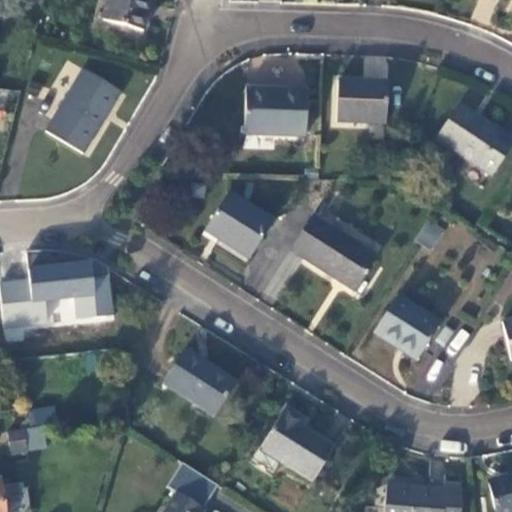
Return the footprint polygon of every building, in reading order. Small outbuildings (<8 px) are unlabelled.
[(148,0),(104,0),(99,17),(140,29),(148,0)] [(115,97),(78,75),(42,138),(80,160),(101,123),(97,120),(103,109),(107,112),(115,97)] [(383,82),(336,81),(334,122),(383,124),(383,82)] [(303,95),(243,90),(239,134),(300,139),(303,95)] [(511,146),(511,139),(455,100),(433,134),(493,175),(511,146)] [(266,225),(223,196),(199,234),(241,262),(266,225)] [(309,216),(286,251),(350,293),(374,257),(309,216)] [(435,248),(443,227),(425,220),(417,242),(435,248)] [(417,359),(441,324),(398,296),(375,331),(417,359)] [(77,302),(48,305),(52,342),(68,341),(81,339),(77,302)] [(511,364),(511,323),(496,327),(506,366),(511,364)] [(209,421),(230,387),(178,353),(157,387),(209,421)] [(435,383),(444,362),(433,358),(424,378),(435,383)] [(31,425),(56,420),(53,405),(28,410),(31,425)] [(296,429),(300,422),(280,409),(256,448),(308,482),(328,450),(296,429)] [(8,418),(0,419),(0,441),(12,439),(8,418)] [(511,511),(511,477),(487,483),(494,511),(511,511)] [(177,511),(186,498),(158,480),(138,511),(177,511)] [(379,511),(457,511),(458,510),(457,486),(446,485),(446,491),(382,485),(379,511)]
